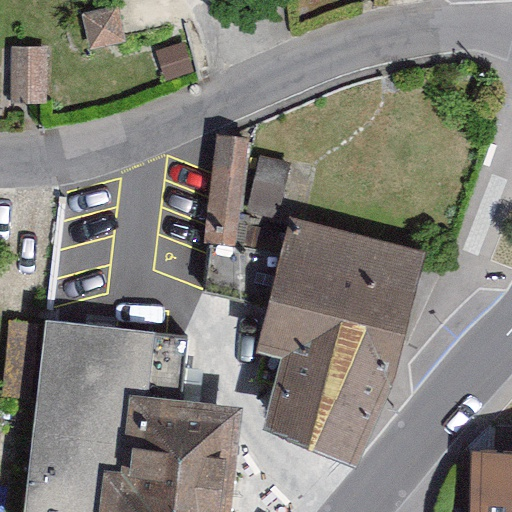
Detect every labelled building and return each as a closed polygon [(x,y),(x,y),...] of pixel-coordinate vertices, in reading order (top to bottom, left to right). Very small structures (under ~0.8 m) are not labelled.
[(16,56),(15,115),(53,115),(53,57),(16,56)] [(284,246),(263,245),(271,142),(220,138),(209,296),(270,300),(284,246)] [(292,219),(284,246),(270,300),(257,352),(282,359),(266,430),(342,462),(394,383),(425,253),(292,219)] [(191,347),(48,333),(29,511),(240,511),(250,419),(185,413),(191,347)] [(511,511),(511,459),(477,459),(476,511),(511,511)]
